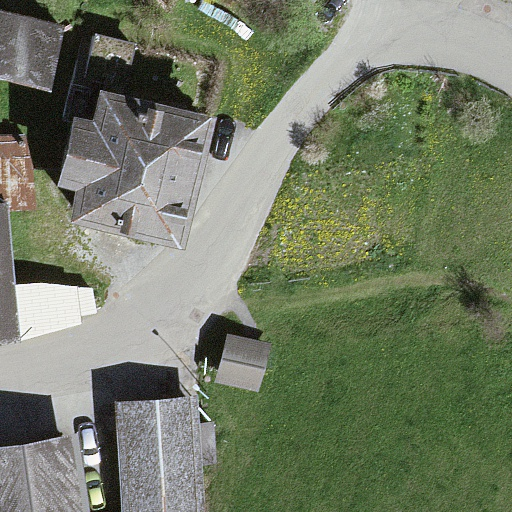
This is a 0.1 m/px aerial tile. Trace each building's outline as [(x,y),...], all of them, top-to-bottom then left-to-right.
[(0,17),(0,73),(38,84),(52,32),(0,17)] [(83,35),(71,79),(121,92),(132,44),(93,34),(92,38),(83,35)] [(198,119),(87,92),(79,124),(59,119),(55,135),(44,181),(64,186),(55,223),(167,249),(198,119)] [(0,203),(10,203),(8,166),(28,165),(26,131),(0,132),(0,203)] [(8,324),(16,330),(93,307),(91,286),(4,279),(8,324)] [(231,340),(230,342),(218,382),(255,394),(269,352),(235,341),(231,340)] [(202,511),(192,399),(115,406),(124,511),(202,511)] [(0,511),(84,511),(70,436),(0,448),(0,511)]
